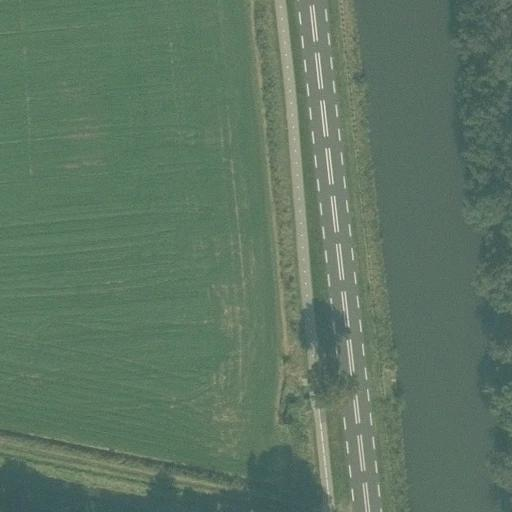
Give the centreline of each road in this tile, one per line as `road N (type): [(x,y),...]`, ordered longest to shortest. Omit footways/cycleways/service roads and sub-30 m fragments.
road 1 (primary): [(366,511),(310,0)]
road 2 (track): [(317,511),(0,448)]
road 3 (track): [(511,132),(497,0)]
